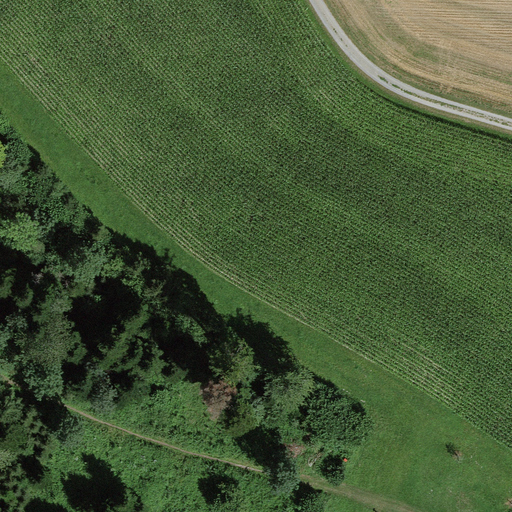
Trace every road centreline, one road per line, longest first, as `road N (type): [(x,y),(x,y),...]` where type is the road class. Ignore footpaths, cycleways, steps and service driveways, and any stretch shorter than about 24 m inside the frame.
road 1 (track): [(0,377),(129,435),(403,511)]
road 2 (track): [(317,0),(369,66),(400,86),(511,124)]
